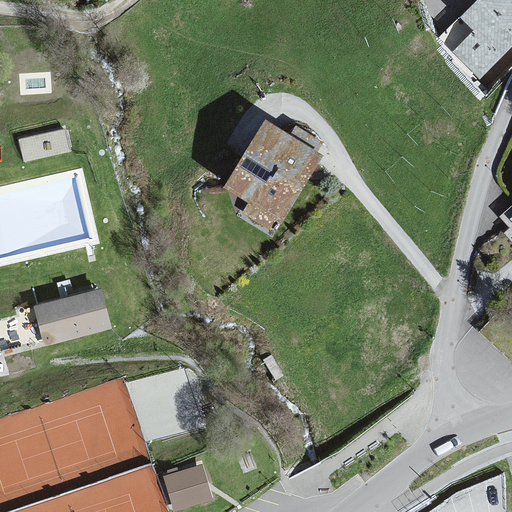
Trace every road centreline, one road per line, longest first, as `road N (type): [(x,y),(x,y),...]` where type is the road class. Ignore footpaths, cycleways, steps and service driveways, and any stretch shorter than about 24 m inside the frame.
road 1 (residential): [(468,418),(451,394),(443,359),(473,206),(511,107)]
road 2 (residential): [(468,418),(351,511)]
road 3 (track): [(0,10),(85,17),(133,0)]
